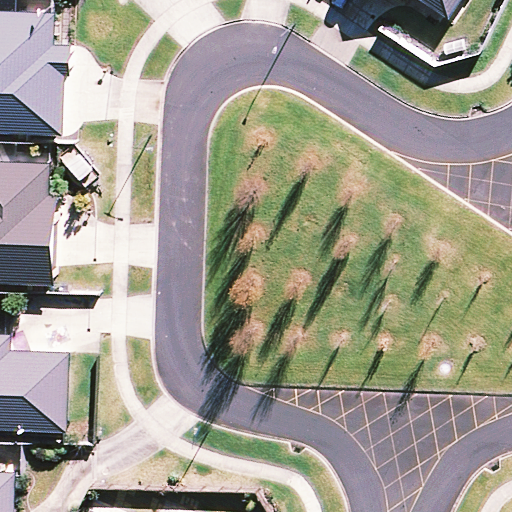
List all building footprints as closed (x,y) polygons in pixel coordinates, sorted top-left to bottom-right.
[(437,0),(455,11),(462,0),(437,0)] [(0,123),(68,126),(70,68),(75,69),(76,36),(58,36),(59,4),(53,4),(0,1),(0,123)] [(0,274),(58,277),(61,187),(54,187),(55,155),(50,155),(0,152),(0,274)] [(0,420),(72,423),(76,343),(17,341),(17,327),(8,327),(0,326),(0,420)] [(0,511),(17,511),(19,463),(0,462),(0,511)] [(160,511),(125,511),(96,500),(90,511),(221,511),(212,508),(210,511),(165,511),(162,510),(160,511)]
